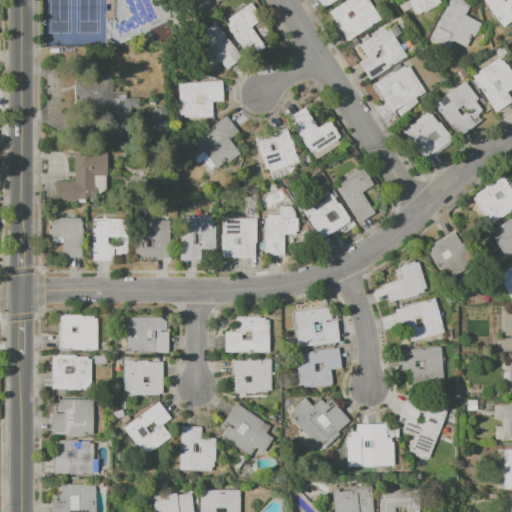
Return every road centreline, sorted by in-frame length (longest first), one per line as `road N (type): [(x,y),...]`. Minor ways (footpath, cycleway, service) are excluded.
road 1 (residential): [(511,139),(346,266),(239,291),(21,295)]
road 2 (residential): [(420,210),(285,0)]
road 3 (tertiary): [(21,237),(21,0)]
road 4 (tertiary): [(21,511),(21,354)]
road 5 (residential): [(346,266),(364,315),(371,388)]
